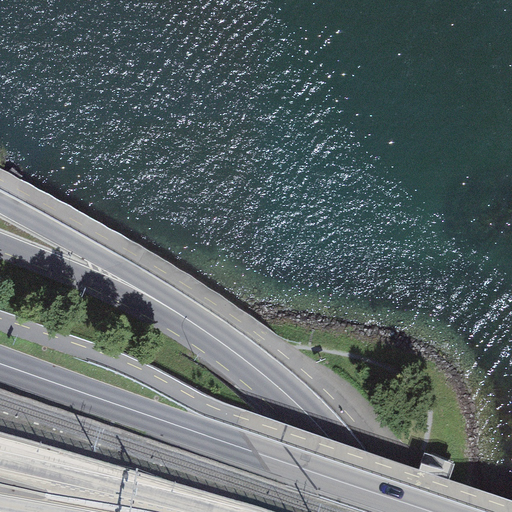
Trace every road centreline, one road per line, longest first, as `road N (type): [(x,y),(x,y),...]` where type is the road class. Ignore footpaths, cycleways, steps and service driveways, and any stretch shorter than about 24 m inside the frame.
road 1 (secondary): [(432,511),(0,364)]
road 2 (primary): [(200,328),(308,413),(379,511)]
road 3 (primary): [(200,328),(131,273),(0,201)]
road 4 (motorway): [(223,511),(0,456)]
road 5 (primary): [(0,241),(200,328)]
